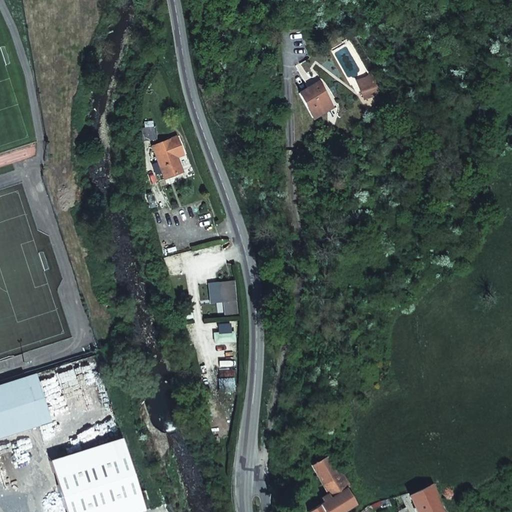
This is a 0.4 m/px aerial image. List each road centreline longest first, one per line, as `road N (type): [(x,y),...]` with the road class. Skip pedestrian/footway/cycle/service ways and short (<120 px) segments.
road 1 (secondary): [(245,464),(256,361),(253,287),(188,85),(173,0)]
road 2 (residential): [(245,464),(266,456),(288,340),(289,47)]
